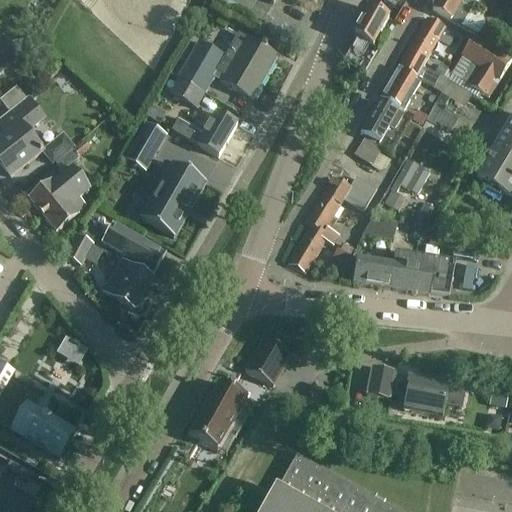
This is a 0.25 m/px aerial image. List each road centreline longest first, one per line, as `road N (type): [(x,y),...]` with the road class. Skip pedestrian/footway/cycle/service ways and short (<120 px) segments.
road 1 (residential): [(322,57),(297,81),(128,371)]
road 2 (residential): [(424,0),(295,218),(259,252)]
road 3 (residential): [(490,326),(240,293)]
road 4 (tertiary): [(116,511),(240,293)]
road 5 (tertiary): [(322,57),(259,252)]
road 6 (residential): [(128,371),(0,216)]
road 7 (residential): [(58,511),(121,401),(128,371)]
